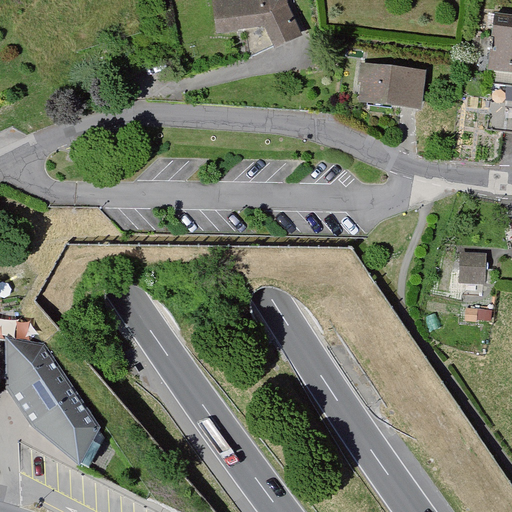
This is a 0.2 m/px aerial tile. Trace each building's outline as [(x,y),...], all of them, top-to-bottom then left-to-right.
[(212,0),(218,34),(264,27),(274,47),(301,35),(287,0),(212,0)] [(511,17),(498,16),(492,85),(511,87),(511,17)] [(424,74),(368,72),(367,109),(423,111),(424,74)] [(487,258),(465,257),(464,281),(485,282),(487,258)] [(477,305),(462,304),(462,318),(476,319),(477,305)] [(45,346),(5,343),(6,394),(13,404),(32,433),(81,471),(101,428),(45,346)]
